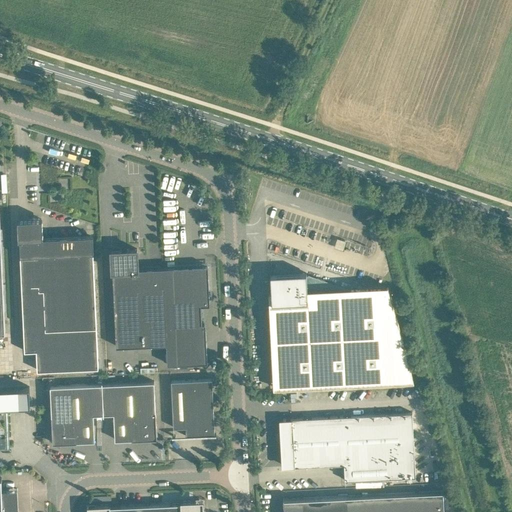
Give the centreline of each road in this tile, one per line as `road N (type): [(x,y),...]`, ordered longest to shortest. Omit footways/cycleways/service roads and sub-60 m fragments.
road 1 (secondary): [(0,53),(511,219)]
road 2 (unclassified): [(241,476),(220,184),(199,169),(0,104)]
road 3 (unclassified): [(65,511),(72,491),(90,481),(241,476)]
road 4 (track): [(330,0),(275,126)]
